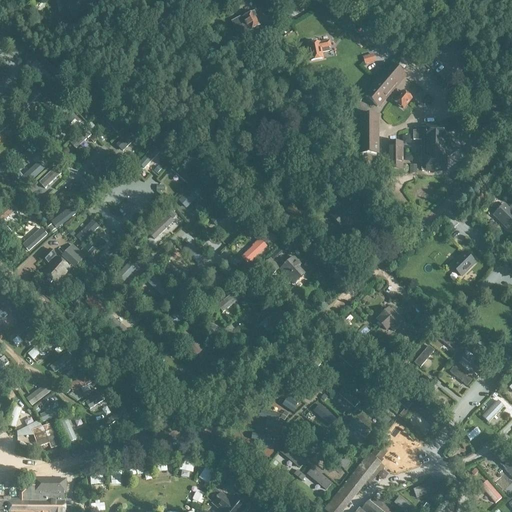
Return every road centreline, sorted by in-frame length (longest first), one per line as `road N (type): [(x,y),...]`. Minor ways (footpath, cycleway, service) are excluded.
road 1 (track): [(199,435),(511,144)]
road 2 (track): [(199,435),(0,265)]
road 3 (track): [(199,435),(0,477)]
road 4 (unclassified): [(294,511),(199,435)]
